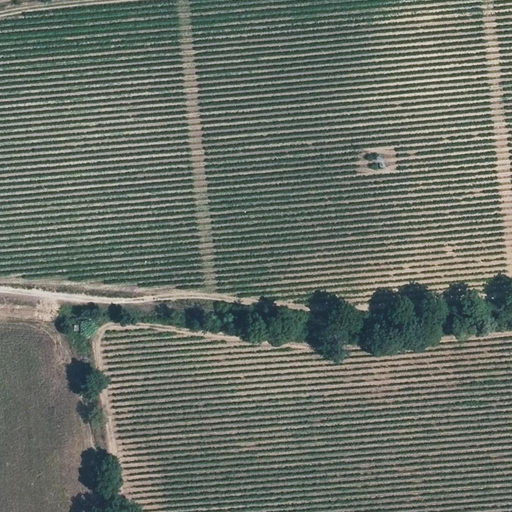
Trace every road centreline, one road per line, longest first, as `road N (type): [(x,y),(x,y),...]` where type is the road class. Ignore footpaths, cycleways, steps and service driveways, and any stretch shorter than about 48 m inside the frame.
road 1 (track): [(0,287),(166,304),(366,345),(511,328)]
road 2 (track): [(154,0),(0,16)]
